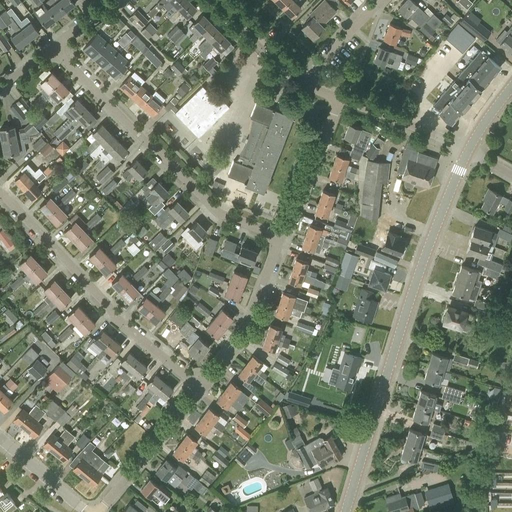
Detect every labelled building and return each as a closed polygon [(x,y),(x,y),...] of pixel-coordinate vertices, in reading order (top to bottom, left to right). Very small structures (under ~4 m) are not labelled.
[(46,26),(56,19),(44,3),(42,1),(41,0),(33,0),(39,7),(34,11),(46,26)] [(54,0),(51,2),(49,0),(47,0),(44,3),(56,19),(65,12),(56,0),(54,0)] [(56,0),(65,12),(75,4),(71,0),(58,0),(57,1),(56,0)] [(160,0),(156,4),(160,9),(168,0),(160,0)] [(168,18),(185,0),(169,0),(174,4),(164,14),(168,18)] [(188,0),(185,0),(168,18),(173,22),(182,12),(187,17),(196,8),(188,0)] [(291,0),(274,0),(283,8),(291,0)] [(291,0),(283,8),(292,17),(301,8),(296,3),(299,0),(291,0)] [(316,38),(320,34),(319,33),(324,27),(322,25),(336,11),(325,0),(323,0),(310,14),(312,17),(302,27),(313,39),(315,37),(316,38)] [(429,17),(417,5),(412,0),(405,0),(398,9),(410,20),(411,19),(421,27),(419,29),(429,38),(435,31),(425,22),(434,29),(442,21),(433,13),(429,17)] [(467,9),(472,3),(469,0),(458,0),(457,1),(467,9)] [(11,17),(29,40),(39,32),(27,16),(21,21),(11,7),(7,10),(11,17)] [(0,28),(0,29),(9,22),(17,32),(11,37),(19,47),(29,40),(11,17),(7,10),(7,11),(6,10),(0,14),(0,28)] [(142,27),(148,21),(138,10),(131,16),(142,27)] [(450,26),(458,17),(453,13),(450,17),(446,14),(441,19),(450,26)] [(202,33),(212,23),(203,14),(193,24),(189,28),(194,33),(189,38),(194,42),(203,33),(202,33)] [(465,16),(459,22),(483,42),(491,32),(478,21),(476,24),(465,16)] [(125,24),(120,19),(117,22),(122,27),(125,24)] [(148,39),(157,30),(150,23),(140,32),(148,39)] [(202,51),(220,32),(212,23),(202,33),(203,33),(207,37),(198,47),(202,51)] [(408,37),(410,29),(401,27),(390,23),(386,32),(385,32),(383,36),(384,37),(383,39),(395,44),(398,34),(408,37)] [(511,24),(506,31),(504,29),(495,40),(510,52),(511,49),(511,24)] [(172,39),(181,29),(176,25),(167,34),(172,39)] [(135,35),(130,29),(127,33),(132,38),(135,35)] [(181,29),(172,39),(177,43),(185,34),(181,29)] [(132,38),(126,32),(122,35),(129,42),(132,38)] [(220,32),(202,51),(199,53),(205,59),(206,57),(206,55),(215,46),(220,51),(230,41),(220,32)] [(2,33),(0,33),(0,46),(4,52),(11,46),(2,33)] [(94,59),(108,43),(97,33),(83,49),(91,57),(94,59)] [(140,39),(135,45),(140,50),(145,44),(140,39)] [(428,39),(425,44),(433,49),(436,44),(428,39)] [(104,69),(119,53),(108,43),(94,59),(104,69)] [(145,45),(140,50),(144,54),(149,48),(145,45)] [(396,69),(402,55),(390,51),(390,50),(379,46),(374,61),(374,63),(378,65),(379,63),(384,65),(385,64),(396,69)] [(480,48),(431,104),(438,110),(437,111),(451,123),(462,111),(482,88),(501,66),(480,48)] [(119,53),(104,69),(113,77),(115,79),(130,63),(119,53)] [(158,60),(153,54),(148,59),(154,65),(158,60)] [(415,65),(418,57),(408,54),(405,61),(415,65)] [(212,74),(216,70),(213,67),(218,62),(212,56),(203,65),(212,74)] [(178,75),(184,69),(177,60),(170,66),(178,75)] [(170,70),(165,66),(161,70),(166,75),(166,74),(170,71),(170,70)] [(49,92),(60,81),(52,72),(40,83),(45,88),(41,92),(45,96),(49,92)] [(131,97),(141,85),(130,76),(120,87),(131,97)] [(60,81),(49,92),(57,101),(69,90),(60,81)] [(189,88),(185,84),(177,91),(182,96),(190,88),(189,88)] [(141,106),(151,95),(141,85),(131,97),(141,106)] [(202,86),(175,113),(198,137),(229,107),(216,93),(212,96),(202,86)] [(151,94),(160,101),(163,97),(155,90),(151,94)] [(37,99),(42,104),(47,99),(42,94),(37,99)] [(151,95),(141,106),(152,116),(162,105),(151,95)] [(168,110),(177,101),(173,97),(164,106),(168,110)] [(24,112),(25,112),(30,108),(22,98),(16,102),(24,112)] [(36,110),(42,104),(37,99),(31,104),(36,110)] [(71,121),(86,107),(77,99),(63,112),(71,121)] [(290,103),(279,99),(275,108),(287,113),(290,103)] [(27,115),(25,112),(24,112),(16,102),(10,107),(21,120),(27,115)] [(262,189),(291,116),(256,102),(250,117),(252,118),(251,127),(249,136),(245,145),(241,153),(236,161),(233,160),(227,175),(262,189)] [(57,135),(61,140),(80,121),(85,125),(94,116),(86,107),(71,121),(57,135)] [(50,126),(60,115),(57,111),(46,121),(50,126)] [(38,128),(45,121),(41,117),(34,123),(38,128)] [(14,126),(0,128),(0,132),(2,142),(28,137),(30,137),(37,136),(41,133),(30,122),(24,128),(19,129),(19,130),(15,131),(14,126)] [(90,153),(110,133),(102,124),(92,133),(97,138),(86,149),(90,153)] [(351,150),(361,155),(371,133),(360,129),(361,129),(349,124),(344,136),(355,141),(351,150)] [(100,159),(118,141),(110,133),(90,153),(94,158),(96,156),(100,159)] [(31,142),(30,137),(28,137),(2,142),(4,155),(19,152),(18,146),(25,145),(24,143),(31,142)] [(37,151),(46,142),(41,137),(32,146),(37,151)] [(73,153),(85,141),(81,137),(69,148),(73,153)] [(62,154),(69,146),(61,140),(55,148),(62,154)] [(118,141),(100,159),(96,164),(101,168),(105,164),(105,163),(110,158),(110,159),(114,155),(118,159),(127,150),(118,141)] [(373,159),(380,148),(372,143),(365,154),(373,159)] [(428,187),(438,158),(405,147),(397,171),(403,173),(401,178),(415,183),(415,185),(420,187),(421,185),(428,187)] [(360,159),(361,155),(351,150),(348,156),(359,160),(360,159)] [(333,166),(355,173),(357,168),(346,164),(349,158),(337,154),(333,166)] [(139,179),(147,171),(136,159),(128,167),(129,168),(122,174),(128,180),(133,175),(136,178),(137,177),(139,179)] [(389,162),(366,159),(360,159),(359,160),(358,174),(358,184),(358,214),(360,215),(377,221),(381,183),(387,183),(389,162)] [(80,164),(75,169),(79,173),(85,168),(80,164)] [(353,179),(355,173),(333,166),(329,177),(341,181),(343,175),(353,179)] [(33,181),(23,189),(32,199),(41,191),(37,186),(40,183),(39,182),(50,172),(46,168),(32,181),(33,181)] [(33,181),(32,181),(24,171),(15,180),(23,189),(33,181)] [(102,183),(106,179),(100,173),(95,177),(102,183)] [(56,192),(69,182),(65,177),(52,187),(56,192)] [(106,195),(118,184),(113,179),(102,190),(106,195)] [(146,195),(153,202),(148,208),(154,214),(164,204),(160,200),(168,192),(158,181),(150,189),(148,187),(144,191),(147,194),(146,195)] [(222,190),(224,185),(214,181),(212,186),(222,190)] [(511,208),(511,200),(502,195),(488,188),(483,199),(484,200),(481,207),(493,213),(499,201),(506,205),(503,209),(510,212),(511,208)] [(66,194),(71,199),(76,193),(72,189),(66,194)] [(89,200),(96,194),(92,190),(86,196),(89,200)] [(319,202),(331,206),(335,194),(323,190),(319,202)] [(65,204),(71,199),(66,194),(61,199),(65,204)] [(48,215),(58,206),(50,197),(39,206),(48,215)] [(131,199),(119,211),(124,216),(136,205),(131,199)] [(189,213),(177,201),(170,208),(168,206),(155,219),(163,228),(176,216),(180,221),(189,213)] [(327,217),(331,206),(319,202),(315,213),(327,217)] [(58,206),(48,215),(57,225),(67,215),(58,206)] [(92,218),(96,223),(102,217),(97,213),(92,218)] [(385,216),(383,221),(409,231),(411,226),(385,216)] [(91,228),(96,223),(92,218),(86,223),(91,228)] [(351,233),(353,225),(336,219),(333,226),(341,229),(351,233)] [(73,240),(84,230),(75,221),(65,231),(73,240)] [(207,231),(197,221),(189,228),(187,226),(182,231),(180,233),(196,248),(202,242),(199,239),(207,231)] [(305,236),(323,241),(324,236),(319,234),(321,228),(309,224),(305,236)] [(487,245),(487,244),(489,236),(495,238),(496,233),(475,226),(470,238),(471,239),(487,245)] [(511,241),(511,239),(511,233),(499,228),(496,235),(511,241)] [(0,238),(8,248),(14,243),(3,229),(0,230),(0,238)] [(351,233),(341,229),(335,246),(344,249),(345,249),(348,239),(349,239),(351,233)] [(84,230),(73,240),(82,249),(92,239),(84,230)] [(156,250),(168,239),(161,231),(149,242),(156,250)] [(400,235),(388,231),(387,234),(381,232),(378,240),(384,243),(382,249),(399,255),(400,254),(401,253),(402,250),(402,248),(405,241),(398,239),(400,235)] [(139,240),(135,236),(131,240),(135,244),(139,240)] [(323,241),(305,236),(302,247),(313,251),(315,246),(321,248),(323,241)] [(116,244),(120,248),(126,243),(121,238),(116,244)] [(212,255),(217,241),(209,238),(204,252),(212,255)] [(167,253),(175,245),(169,239),(161,247),(167,253)] [(372,258),(375,249),(349,239),(348,239),(345,249),(354,252),(372,258)] [(488,245),(487,244),(487,245),(471,239),(467,251),(489,259),(491,254),(485,252),(488,245)] [(238,254),(233,252),(236,244),(227,240),(221,254),(250,266),(256,251),(241,246),(238,254)] [(114,253),(120,248),(116,244),(110,249),(114,253)] [(97,265),(108,256),(99,246),(89,256),(97,265)] [(345,251),(344,256),(357,260),(358,256),(345,251)] [(167,252),(161,259),(169,266),(175,259),(167,252)] [(28,273),(38,263),(30,254),(20,263),(28,272),(28,273)] [(108,256),(97,265),(106,274),(116,265),(108,256)] [(337,267),(340,260),(327,256),(324,263),(337,267)] [(292,270),(318,279),(320,274),(311,271),(306,269),(308,262),(296,258),(292,270)] [(156,265),(162,270),(167,264),(160,259),(156,265)] [(385,288),(389,274),(384,272),(386,266),(371,260),(369,268),(374,270),(370,283),(385,288)] [(488,267),(500,271),(502,264),(491,260),(488,267)] [(28,273),(28,272),(23,277),(21,275),(16,280),(20,285),(26,279),(27,281),(32,277),(37,282),(47,272),(38,263),(28,273)] [(334,275),(336,268),(325,263),(322,270),(334,275)] [(138,270),(143,275),(148,270),(144,265),(138,270)] [(457,279),(480,286),(482,281),(474,278),(477,270),(461,265),(457,279)] [(6,278),(13,272),(9,267),(2,274),(6,278)] [(165,276),(171,270),(168,267),(162,273),(165,276)] [(184,283),(191,276),(183,267),(176,275),(184,283)] [(500,271),(488,267),(486,267),(484,274),(497,279),(500,271)] [(138,280),(143,275),(138,270),(133,275),(138,280)] [(318,281),(318,279),(292,270),(288,281),(300,285),(302,280),(314,284),(315,280),(318,281)] [(228,282),(243,288),(247,277),(233,271),(228,282)] [(215,280),(217,275),(210,272),(208,278),(215,280)] [(120,292),(130,282),(122,273),(111,283),(120,292)] [(335,279),(349,283),(351,278),(337,273),(335,279)] [(217,275),(215,280),(222,283),(224,277),(217,275)] [(48,303),(63,289),(54,279),(43,289),(48,294),(43,298),(45,300),(48,303)] [(162,291),(167,295),(172,289),(170,287),(173,283),(168,279),(164,283),(167,285),(162,291)] [(346,290),(349,283),(335,279),(333,285),(346,290)] [(478,292),(480,286),(457,279),(452,292),(468,297),(474,299),(477,291),(478,292)] [(16,280),(10,285),(15,290),(20,285),(16,280)] [(178,280),(172,287),(182,295),(188,288),(178,280)] [(130,282),(120,292),(129,301),(139,292),(130,282)] [(239,299),(243,288),(228,282),(224,293),(239,299)] [(195,293),(198,287),(192,284),(189,290),(195,293)] [(216,297),(219,291),(210,286),(207,292),(216,297)] [(316,297),(318,291),(308,287),(306,294),(316,297)] [(371,321),(377,301),(370,299),(372,292),(361,288),(359,297),(361,297),(355,316),(371,321)] [(48,303),(42,308),(44,310),(50,305),(52,307),(56,302),(61,308),(71,298),(63,289),(48,303)] [(163,301),(167,295),(162,291),(157,297),(163,301)] [(279,303),(302,311),(303,306),(297,304),(298,303),(293,301),(295,296),(283,291),(279,303)] [(147,315),(156,304),(146,296),(137,307),(147,315)] [(494,313),(496,306),(475,299),(473,305),(494,313)] [(201,312),(205,307),(199,302),(195,307),(201,312)] [(300,317),(302,311),(279,303),(275,315),(287,319),(289,313),(300,317)] [(156,304),(147,315),(157,323),(165,312),(156,304)] [(76,324),(86,314),(78,305),(68,315),(76,324)] [(40,306),(34,311),(39,316),(44,310),(42,308),(40,306)] [(471,324),(474,315),(465,312),(466,312),(449,306),(446,316),(445,317),(444,320),(445,321),(444,324),(460,329),(463,321),(471,324)] [(18,318),(8,307),(0,315),(10,325),(18,318)] [(205,307),(201,312),(207,317),(211,312),(205,307)] [(492,325),(496,314),(479,308),(475,319),(480,321),(480,322),(487,324),(487,323),(492,325)] [(214,318),(225,327),(233,318),(222,309),(214,318)] [(51,323),(60,315),(55,310),(46,318),(51,323)] [(86,314),(76,324),(85,333),(95,324),(86,314)] [(177,314),(172,320),(181,328),(186,321),(177,314)] [(197,327),(200,323),(192,316),(189,320),(197,327)] [(217,337),(225,327),(214,318),(206,328),(217,337)] [(201,337),(194,331),(196,328),(188,321),(180,330),(189,337),(195,342),(188,350),(199,358),(209,346),(199,339),(201,337)] [(312,334),(314,327),(297,321),(295,328),(312,334)] [(16,331),(12,324),(3,331),(7,338),(16,331)] [(169,324),(164,329),(172,336),(177,330),(169,324)] [(266,336),(294,345),(296,342),(290,340),(291,339),(284,337),(285,335),(280,334),(282,328),(270,324),(266,336)] [(64,331),(68,336),(74,331),(69,326),(64,331)] [(308,341),(311,335),(294,328),(291,334),(308,341)] [(95,339),(93,337),(87,344),(98,354),(100,351),(104,347),(112,338),(102,330),(95,339)] [(63,341),(68,336),(64,331),(58,336),(63,341)] [(293,349),(294,345),(266,336),(262,347),(274,351),(276,345),(281,347),(282,346),(288,348),(288,347),(293,349)] [(56,344),(51,338),(47,342),(48,342),(47,343),(52,347),(56,344)] [(100,351),(104,355),(108,351),(113,355),(121,346),(112,338),(104,347),(100,351)] [(68,358),(74,351),(68,345),(62,352),(63,353),(59,357),(65,362),(69,359),(68,358),(68,357),(68,358)] [(29,363),(38,353),(30,346),(21,356),(29,363)] [(315,363),(320,351),(311,348),(309,355),(310,355),(308,360),(315,363)] [(130,369),(138,360),(128,352),(120,361),(130,369)] [(359,365),(362,358),(345,352),(335,384),(349,388),(356,364),(359,365)] [(428,366),(443,370),(447,357),(432,352),(428,366)] [(454,353),(452,360),(477,368),(479,361),(469,358),(454,353)] [(286,366),(290,360),(280,354),(276,359),(286,366)] [(83,363),(74,355),(66,363),(75,371),(83,363)] [(245,365),(265,379),(268,375),(262,371),(262,370),(259,368),(263,362),(253,355),(245,365)] [(48,369),(37,359),(27,369),(35,376),(38,379),(48,369)] [(138,360),(130,369),(139,377),(147,367),(138,360)] [(505,368),(506,362),(499,360),(497,366),(505,368)] [(285,377),(289,370),(276,362),(272,369),(285,377)] [(71,376),(58,365),(49,375),(62,387),(71,376)] [(262,382),(265,379),(245,365),(238,374),(248,381),(252,377),(256,380),(257,378),(262,382)] [(451,373),(443,370),(428,366),(424,379),(439,384),(441,377),(449,379),(451,373)] [(119,382),(127,373),(123,370),(115,379),(119,382)] [(127,373),(119,382),(123,385),(130,376),(127,373)] [(147,402),(164,381),(154,374),(146,383),(151,387),(148,391),(149,392),(137,406),(140,410),(146,403),(147,402)] [(8,388),(14,382),(11,378),(5,385),(8,388)] [(164,381),(147,402),(150,405),(151,406),(153,403),(154,404),(161,395),(165,399),(173,389),(164,381)] [(224,391),(243,405),(249,397),(240,390),(241,388),(231,381),(224,391)] [(4,392),(0,396),(0,406),(4,411),(13,401),(8,396),(13,391),(18,385),(14,382),(8,388),(4,392)] [(129,396),(135,388),(129,383),(123,391),(129,396)] [(255,394),(258,390),(250,383),(247,387),(255,394)] [(443,392),(461,397),(463,390),(445,385),(443,392)] [(501,389),(494,387),(490,400),(497,402),(501,389)] [(239,410),(243,405),(224,391),(216,400),(226,408),(230,403),(239,410)] [(321,400),(322,394),(307,391),(306,398),(321,400)] [(432,409),(439,411),(441,404),(434,402),(436,395),(421,391),(416,404),(432,409)] [(300,403),(303,396),(290,392),(287,399),(300,403)] [(459,403),(461,397),(443,392),(441,397),(459,403)] [(49,398),(45,395),(41,399),(45,403),(49,398)] [(41,408),(24,428),(33,436),(42,425),(37,421),(45,412),(50,416),(59,405),(50,398),(42,408),(41,408)] [(273,409),(260,398),(254,404),(263,412),(267,416),(273,409)] [(149,406),(146,403),(140,410),(141,410),(134,419),(138,422),(141,424),(144,421),(142,419),(151,407),(149,406)] [(24,428),(41,408),(36,404),(28,413),(23,409),(14,420),(24,428)] [(71,417),(71,416),(78,409),(72,404),(57,420),(62,426),(71,417)] [(284,406),(287,416),(294,414),(291,404),(284,406)] [(428,422),(432,409),(416,404),(412,418),(428,422)] [(202,417),(221,431),(225,426),(216,419),(219,414),(209,407),(202,417)] [(244,427),(248,421),(236,413),(232,418),(244,427)] [(218,435),(221,431),(202,417),(194,426),(204,434),(209,428),(218,435)] [(479,423),(465,419),(464,424),(477,428),(479,423)] [(129,425),(124,420),(121,424),(125,429),(129,425)] [(431,430),(444,433),(446,427),(433,423),(431,430)] [(480,425),(478,431),(488,434),(489,428),(480,425)] [(246,439),(250,434),(240,426),(236,430),(246,439)] [(53,453),(70,432),(65,428),(57,438),(52,434),(44,444),(53,453)] [(405,442),(420,447),(424,433),(409,429),(405,442)] [(442,439),(444,433),(431,430),(430,435),(442,439)] [(70,432),(53,453),(63,461),(72,450),(67,446),(75,436),(70,432)] [(83,448),(90,438),(83,433),(75,443),(83,448)] [(194,453),(199,457),(202,453),(197,450),(198,448),(194,445),(197,441),(187,433),(180,443),(194,453)] [(305,444),(299,434),(291,438),(295,447),(296,449),(305,444)] [(334,460),(342,455),(331,436),(324,440),(322,437),(319,437),(305,444),(296,449),(295,447),(293,448),(290,452),(289,456),(290,462),(295,467),(299,468),(304,467),(306,465),(307,461),(312,459),(310,457),(314,455),(321,466),(334,459),(334,460)] [(290,438),(284,441),(289,450),(295,447),(290,438)] [(83,477),(100,457),(92,450),(95,445),(90,441),(78,453),(77,455),(81,459),(73,469),(83,477)] [(253,454),(257,449),(248,442),(245,446),(253,454)] [(420,447),(405,442),(401,456),(418,461),(422,448),(420,447)] [(180,443),(173,452),(183,460),(187,454),(196,461),(199,457),(194,453),(180,443)] [(217,450),(224,457),(228,452),(221,445),(217,450)] [(115,451),(110,446),(104,453),(106,455),(110,455),(115,451)] [(229,461),(224,457),(217,450),(212,456),(224,467),(229,461)] [(242,467),(246,462),(238,455),(233,459),(242,467)] [(100,457),(83,477),(93,485),(101,474),(96,470),(105,460),(100,457)] [(166,459),(156,471),(166,479),(171,483),(175,477),(179,481),(185,474),(176,467),(178,464),(171,458),(169,461),(166,459)] [(437,471),(438,464),(422,461),(421,467),(437,471)] [(199,479),(207,486),(215,476),(207,469),(199,479)] [(207,487),(198,480),(189,473),(186,477),(185,476),(183,479),(196,489),(198,486),(204,490),(207,487)] [(309,480),(312,489),(321,485),(317,477),(309,480)] [(159,487),(150,479),(141,489),(157,503),(160,500),(164,503),(172,494),(161,485),(159,487)] [(429,507),(453,499),(449,485),(425,493),(429,507)] [(310,511),(328,511),(326,507),(334,503),(327,487),(319,491),(304,497),(310,511)] [(0,497),(0,511),(11,511),(17,507),(9,497),(10,496),(7,493),(6,494),(6,492),(4,494),(0,497)] [(419,508),(414,492),(401,496),(400,493),(385,498),(389,511),(398,511),(401,511),(414,511),(413,510),(419,508)] [(143,511),(147,508),(137,500),(132,505),(129,503),(121,511),(143,511)]
